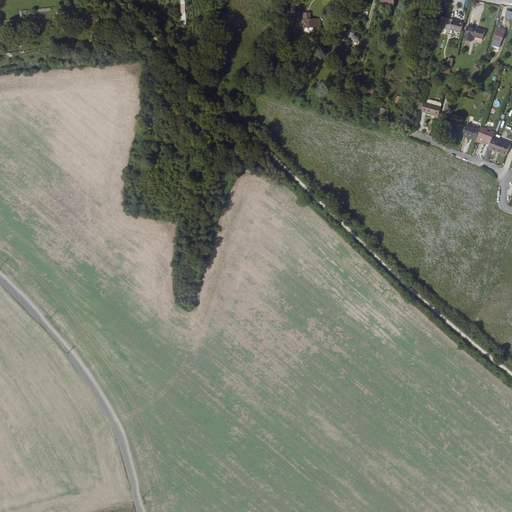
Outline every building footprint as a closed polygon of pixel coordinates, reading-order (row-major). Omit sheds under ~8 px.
[(303,28),(321,27),(321,18),(311,19),(310,12),(302,13),(303,28)] [(443,31),(444,27),(447,28),(448,28),(450,20),(442,18),(439,30),(443,31)] [(458,21),(458,22),(450,20),(448,28),(451,29),(461,32),(464,22),(458,21)] [(485,30),(467,26),(464,38),(472,41),(473,36),(482,38),(485,30)] [(503,43),(506,31),(499,28),(495,40),(503,43)] [(351,41),(357,43),(360,35),(348,31),(346,36),(352,38),(351,41)] [(439,114),(441,105),(428,101),(424,100),(422,108),(422,109),(431,112),(439,114)] [(389,105),(381,103),(378,114),(385,116),(389,105)] [(466,126),(463,136),(466,137),(471,139),(470,140),(474,142),(475,141),(479,130),(466,126)] [(479,130),(475,141),(481,144),(482,142),(489,145),(492,139),(494,134),(490,132),(490,131),(487,130),(486,131),(480,128),(479,130)] [(497,152),(506,155),(509,146),(492,139),(489,145),(487,150),(491,152),(496,153),(497,152)] [(486,163),(491,152),(487,150),(484,159),(483,161),(486,163)]
